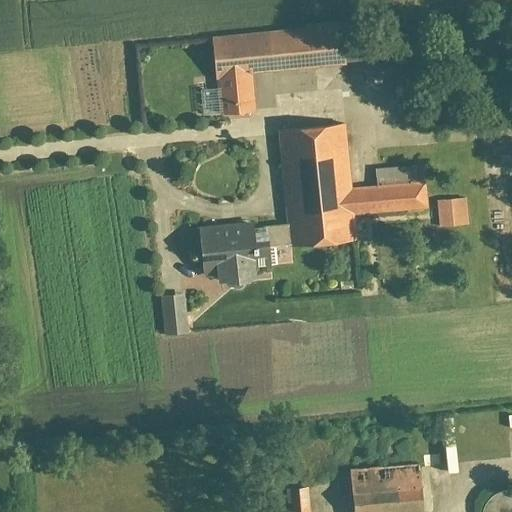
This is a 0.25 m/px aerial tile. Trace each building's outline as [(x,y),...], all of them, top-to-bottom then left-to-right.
[(214,36),(217,78),(346,70),(343,28),(214,36)] [(281,132),(291,249),(357,243),(347,126),(281,132)] [(142,182),(118,183),(120,216),(144,215),(142,182)] [(355,188),(357,219),(428,214),(426,184),(355,188)] [(472,229),(469,201),(438,205),(442,232),(472,229)] [(253,230),(201,234),(205,283),(257,278),(253,230)] [(188,292),(164,294),(166,334),(190,332),(188,292)] [(426,468),(444,467),(443,453),(425,454),(426,468)] [(355,467),(357,511),(428,511),(426,462),(355,467)] [(292,488),(293,511),(313,511),(313,487),(292,488)]
